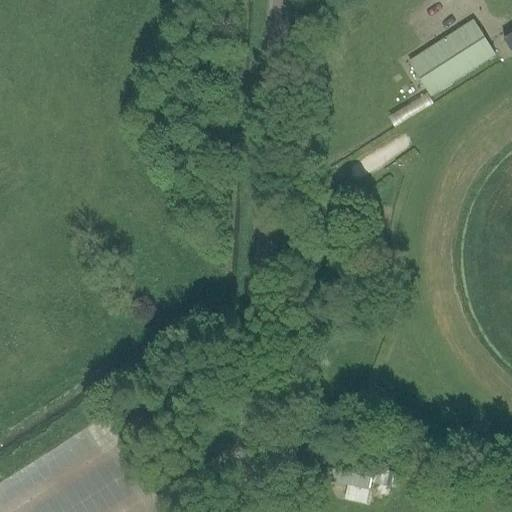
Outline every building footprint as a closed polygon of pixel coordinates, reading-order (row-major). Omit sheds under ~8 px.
[(106,8),(103,16),(115,20),(117,12),(106,8)] [(117,12),(115,20),(126,23),(128,16),(117,12)] [(103,16),(101,24),(112,27),(115,20),(103,16)] [(115,20),(112,27),(124,31),(126,23),(115,20)] [(495,56),(474,23),(410,64),(431,97),(495,56)] [(511,34),(503,41),(511,54),(511,34)] [(87,39),(84,53),(106,58),(109,43),(87,39)] [(84,53),(81,67),(103,71),(106,58),(84,53)] [(103,71),(81,67),(78,82),(100,86),(103,71)] [(82,96),(81,108),(89,108),(90,96),(82,96)] [(90,96),(89,108),(97,109),(98,97),(90,96)] [(98,97),(97,109),(105,109),(106,97),(98,97)] [(106,97),(105,109),(113,110),(114,98),(106,97)] [(81,108),(80,120),(88,120),(89,108),(81,108)] [(89,108),(88,120),(96,121),(97,109),(89,108)] [(97,109),(96,121),(104,121),(105,109),(97,109)] [(105,109),(104,121),(112,122),(113,110),(105,109)] [(106,132),(71,133),(72,149),(107,148),(106,132)] [(107,148),(72,149),(72,164),(108,163),(107,148)] [(108,163),(72,164),(73,179),(108,178),(108,163)] [(108,178),(73,179),(74,194),(109,193),(108,178)] [(109,193),(74,194),(74,210),(109,209),(109,193)] [(80,277),(67,286),(86,316),(100,307),(80,277)] [(67,286),(54,294),(74,324),(86,316),(67,286)] [(54,294),(42,303),(61,332),(74,324),(54,294)] [(42,303),(29,311),(49,340),(61,332),(42,303)] [(29,311),(16,320),(35,349),(49,340),(29,311)] [(14,335),(4,342),(8,349),(18,342),(14,335)] [(18,342),(8,349),(12,355),(22,349),(18,342)] [(8,349),(0,353),(0,358),(2,362),(12,355),(8,349)] [(22,349),(12,355),(17,362),(27,355),(22,349)] [(12,355),(2,362),(7,369),(17,362),(12,355)] [(27,355),(17,362),(21,369),(31,362),(27,355)] [(17,362),(7,369),(11,375),(21,369),(17,362)] [(322,479),(369,490),(373,471),(327,461),(322,479)]
